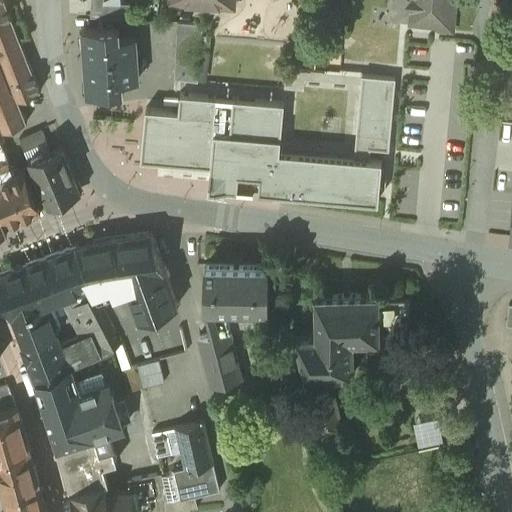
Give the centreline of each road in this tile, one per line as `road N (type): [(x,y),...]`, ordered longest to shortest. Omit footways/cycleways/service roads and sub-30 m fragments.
road 1 (residential): [(174,208),(184,302),(235,511)]
road 2 (residential): [(451,248),(174,208)]
road 3 (residential): [(509,511),(451,248)]
road 4 (residential): [(111,195),(72,108),(53,0)]
road 5 (residential): [(62,511),(0,324)]
road 6 (residential): [(0,243),(111,195)]
